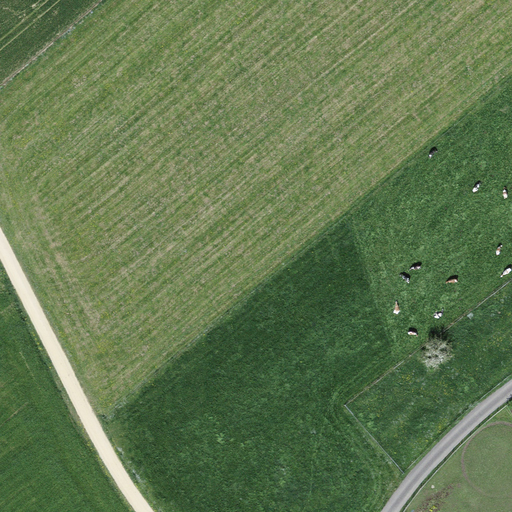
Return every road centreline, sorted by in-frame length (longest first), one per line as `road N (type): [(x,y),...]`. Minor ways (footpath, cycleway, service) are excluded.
road 1 (track): [(0,231),(145,511)]
road 2 (residential): [(390,511),(446,445),(511,387)]
